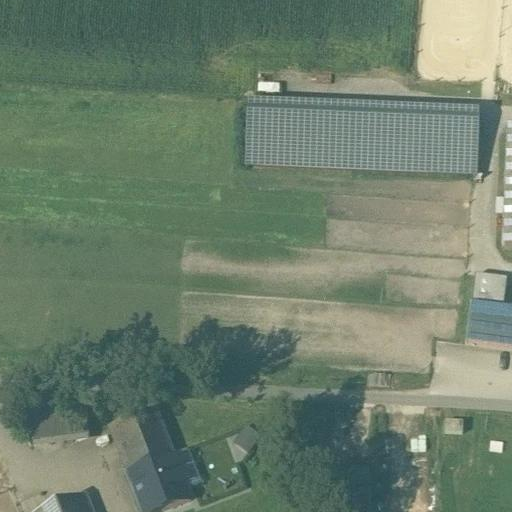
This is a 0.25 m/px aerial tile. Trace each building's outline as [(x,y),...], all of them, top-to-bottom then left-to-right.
[(471,116),(256,108),(255,129),(254,169),(469,176),(471,116)] [(511,127),(508,128),(503,248),(511,248),(511,127)] [(511,309),(472,304),(467,345),(511,350),(511,309)] [(71,402),(21,411),(25,437),(75,428),(71,402)] [(154,413),(109,430),(141,511),(161,511),(189,501),(154,413)] [(463,424),(445,423),(444,435),(462,436),(463,424)] [(248,427),(236,445),(253,455),(264,437),(248,427)] [(89,511),(84,499),(52,511),(89,511)]
